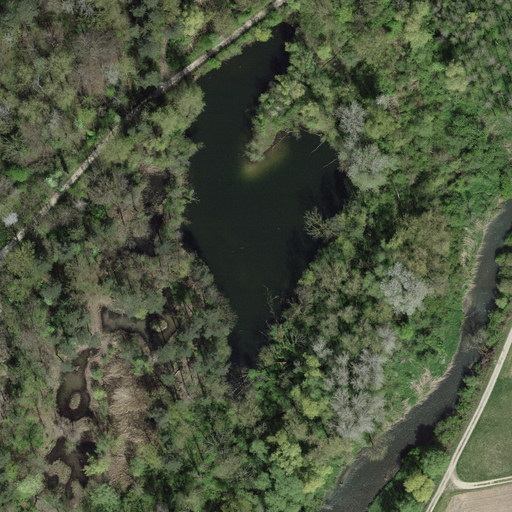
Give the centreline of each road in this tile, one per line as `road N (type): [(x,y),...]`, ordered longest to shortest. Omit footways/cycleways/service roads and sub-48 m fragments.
road 1 (track): [(284,0),(148,99),(0,257)]
road 2 (track): [(511,338),(429,511)]
